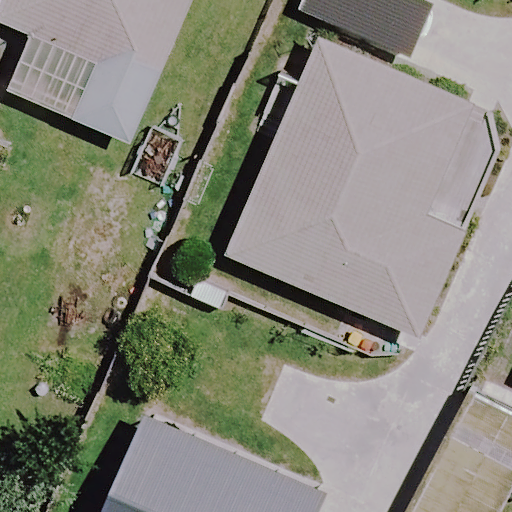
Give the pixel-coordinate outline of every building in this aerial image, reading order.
[(3,92),(121,144),(183,0),(0,0),(0,28),(26,39),(3,92)] [(466,104),(312,43),(226,261),(415,336),(455,234),(420,220),(466,104)] [(129,186),(78,169),(49,255),(99,272),(129,186)] [(103,289),(30,266),(14,319),(87,342),(103,289)] [(402,511),(494,511),(511,476),(511,419),(459,394),(454,405),(402,511)]
